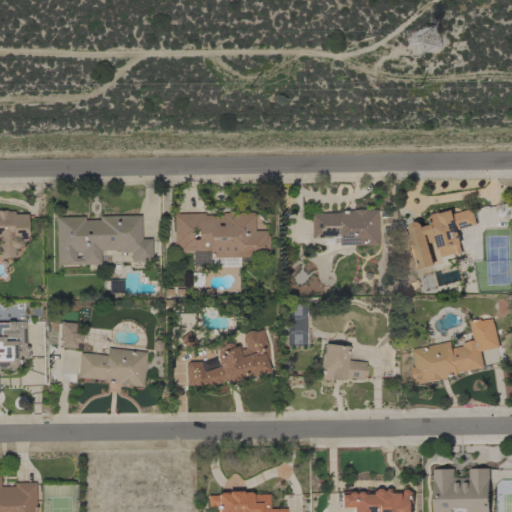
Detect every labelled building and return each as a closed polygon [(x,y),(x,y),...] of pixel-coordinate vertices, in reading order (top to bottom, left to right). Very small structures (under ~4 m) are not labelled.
[(321,243),(321,237),(310,238),(310,213),(337,212),(337,211),(341,211),(341,210),(351,210),(351,209),(356,209),(356,208),(362,208),(362,209),(365,209),(376,209),(376,218),(377,244),(337,245),(337,242),(321,243)] [(428,244),(433,264),(418,269),(413,251),(412,252),(409,241),(410,241),(409,234),(410,234),(409,228),(409,226),(409,225),(411,223),(414,221),(416,221),(418,222),(420,224),(421,225),(422,227),(431,224),(429,217),(451,210),(452,214),(472,208),(476,225),(457,230),(461,244),(459,244),(460,251),(441,257),(439,250),(438,250),(436,242),(428,244)] [(0,210),(6,210),(6,211),(13,211),(13,214),(27,213),(27,240),(19,240),(19,244),(16,247),(13,247),(13,257),(0,257),(0,210)] [(253,230),(265,230),(266,235),(268,235),(268,257),(258,257),(258,256),(251,256),(251,262),(238,262),(238,266),(190,267),(190,251),(176,251),(176,245),(173,245),(172,213),(203,213),(203,215),(221,214),(221,213),(253,212),(253,230)] [(140,215),(140,238),(151,238),(151,261),(129,261),(129,252),(119,252),(119,249),(99,250),(99,264),(55,264),(54,216),(83,216),(83,220),(98,219),(98,216),(140,215)] [(450,341),(452,349),(463,346),(462,343),(468,342),(468,341),(472,340),(473,341),(474,341),(469,321),(480,319),(480,321),(488,319),(488,320),(492,319),(493,324),(494,323),(499,347),(480,352),(484,367),(457,373),(457,375),(444,378),(444,379),(419,384),(419,381),(415,382),(411,368),(415,367),(411,350),(450,341)] [(0,322),(5,322),(5,321),(24,321),(24,322),(24,346),(26,346),(27,347),(27,349),(26,351),(26,358),(17,358),(17,359),(18,359),(18,363),(17,363),(17,368),(10,368),(9,369),(5,369),(4,368),(0,368),(0,322)] [(61,334),(58,334),(58,322),(74,323),(73,332),(75,333),(80,333),(80,342),(75,342),(75,347),(60,347),(61,334)] [(187,362),(198,361),(202,371),(218,366),(214,356),(215,356),(214,351),(215,348),(218,346),(221,346),(223,343),(226,342),(228,342),(231,344),(232,347),(238,344),(240,349),(244,348),(242,343),(241,342),(241,339),(242,336),(243,333),(245,331),(248,330),(251,330),(254,331),(261,329),(267,346),(268,370),(267,371),(267,372),(257,375),(256,373),(245,377),(245,378),(234,381),(235,383),(225,386),(224,380),(219,381),(219,382),(210,385),(204,386),(204,385),(184,386),(183,365),(187,362)] [(195,343),(186,350),(178,338),(187,331),(195,343)] [(347,346),(345,359),(364,362),(362,379),(343,377),(343,380),(338,380),(333,380),(333,379),(330,379),(329,380),(323,380),(322,378),(319,378),(320,370),(319,370),(322,343),(347,346)] [(145,352),(141,386),(131,385),(131,386),(127,385),(127,386),(121,385),(121,384),(117,384),(117,383),(102,382),(103,379),(76,376),(78,352),(105,355),(106,347),(145,352)] [(433,511),(433,469),(453,469),(454,478),(469,478),(469,469),(489,469),(489,511),(433,511)] [(0,511),(0,486),(13,486),(13,482),(34,482),(34,511),(0,511)] [(393,491),(393,493),(398,493),(398,492),(403,492),(405,489),(409,489),(410,491),(413,491),(413,503),(411,503),(411,511),(351,511),(351,507),(339,507),(339,494),(345,494),(348,491),(351,491),(354,494),(356,491),(359,491),(362,494),(370,494),(370,491),(372,491),(375,488),(378,488),(382,491),(384,488),(388,488),(391,490),(393,491)] [(215,511),(215,507),(206,507),(206,495),(217,495),(218,492),(226,492),(226,491),(241,491),(241,492),(249,491),(249,493),(251,493),(251,494),(268,494),(268,508),(286,508),(286,511),(215,511)]
